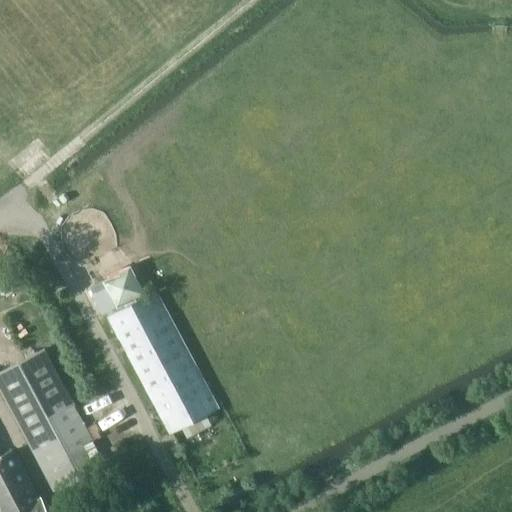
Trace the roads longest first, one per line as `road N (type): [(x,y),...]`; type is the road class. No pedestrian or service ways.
road 1 (track): [(251,0),(10,203),(38,228),(190,511)]
road 2 (unclassified): [(293,511),(511,396)]
